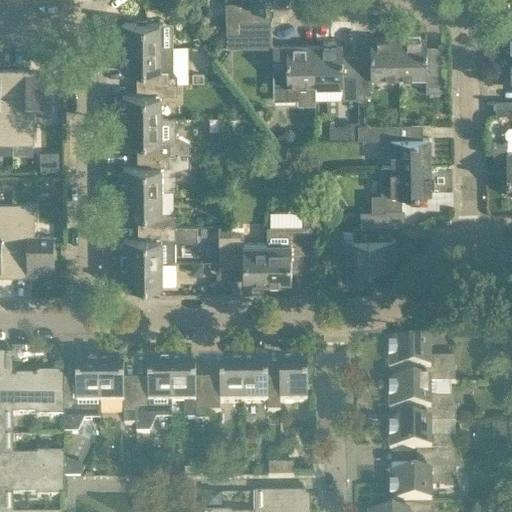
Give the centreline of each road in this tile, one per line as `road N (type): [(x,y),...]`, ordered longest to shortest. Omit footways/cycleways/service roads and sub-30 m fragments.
road 1 (residential): [(87,318),(87,35),(71,17),(0,18)]
road 2 (residential): [(87,318),(333,318)]
road 3 (residential): [(474,230),(468,10)]
road 4 (residential): [(333,318),(335,511)]
road 5 (residential): [(333,318),(378,316),(474,230)]
